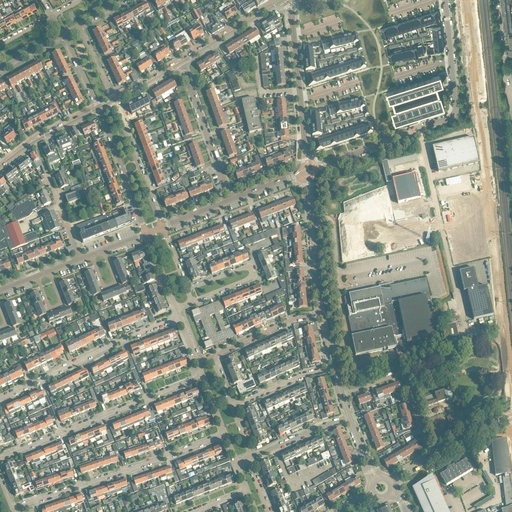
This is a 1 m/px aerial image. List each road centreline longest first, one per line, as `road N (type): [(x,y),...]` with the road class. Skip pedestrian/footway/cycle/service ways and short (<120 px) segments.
road 1 (residential): [(224,433),(18,506),(0,478)]
road 2 (residential): [(202,376),(0,457)]
road 3 (unclassified): [(462,322),(420,129)]
road 4 (residential): [(0,399),(179,317)]
road 5 (unclassified): [(307,171),(290,0)]
road 6 (residential): [(341,394),(404,375),(431,456)]
road 7 (residential): [(420,129),(455,111),(445,0)]
road 8 (residential): [(230,200),(181,63)]
road 9 (unclassified): [(321,314),(307,171)]
road 10 (residential): [(191,300),(253,272),(248,266),(187,289)]
road 11 (residential): [(162,227),(113,101)]
road 12 (residential): [(98,108),(146,233)]
road 13 (residential): [(307,171),(420,129)]
